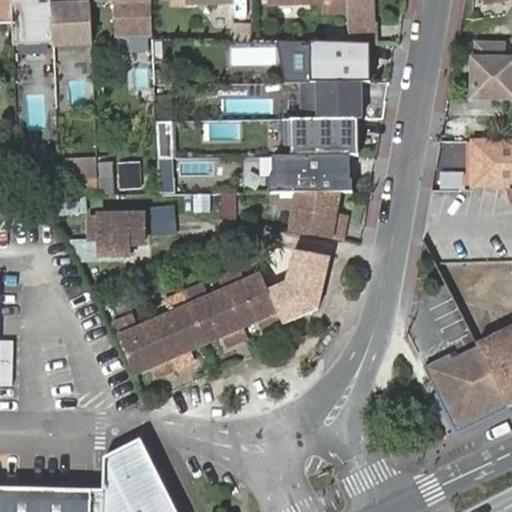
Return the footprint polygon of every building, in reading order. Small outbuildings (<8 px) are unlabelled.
[(0,0),(0,16),(10,16),(9,0),(0,0)] [(51,0),(9,0),(10,16),(11,48),(53,47),(53,46),(51,0)] [(51,0),(53,46),(94,44),(93,7),(73,7),(73,0),(51,0)] [(150,0),(92,0),(93,0),(100,0),(114,0),(116,38),(152,37),(150,0)] [(268,0),(269,5),(322,4),(322,14),(345,13),(344,0),(268,0)] [(348,0),(350,45),(373,44),(376,44),(375,25),(373,25),(372,0),(348,0)] [(163,40),(153,40),(154,61),(164,61),(163,40)] [(350,45),(313,44),(313,81),(363,80),(373,79),(373,44),(350,45)] [(493,92),(493,97),(511,96),(511,44),(478,44),(478,59),(473,59),(473,92),(493,92)] [(313,81),(304,81),(305,117),(361,116),(363,116),(363,80),(313,81)] [(171,97),(155,97),(156,122),(172,121),(171,97)] [(283,118),(284,155),(353,152),(361,152),(361,116),(305,117),(283,118)] [(176,158),(175,121),(172,121),(156,122),(158,159),(176,158)] [(473,188),(511,188),(511,142),(473,143),(473,188)] [(274,193),(300,192),(343,190),(357,189),(356,176),(354,177),(353,152),(284,155),(276,155),(276,178),(274,178),(274,193)] [(93,180),(94,161),(64,160),(64,179),(93,180)] [(140,163),(114,163),(114,189),(140,189),(140,163)] [(112,165),(99,165),(100,197),(112,197),(112,165)] [(17,168),(0,168),(0,198),(18,199),(18,181),(17,168)] [(60,181),(18,181),(18,199),(61,198),(60,181)] [(343,190),(300,192),(294,229),(346,238),(349,217),(338,215),(343,190)] [(138,218),(87,218),(87,239),(95,239),(96,256),(124,256),(124,244),(139,244),(138,218)] [(236,289),(253,323),(270,314),(276,325),(293,316),(270,272),(255,280),(248,267),(230,276),(236,289)] [(258,334),(253,323),(236,289),(219,298),(212,285),(195,293),(219,340),(235,332),(241,343),(258,334)] [(200,350),(219,340),(195,293),(177,303),(184,316),(165,325),(188,370),(205,361),(200,350)] [(170,379),(188,370),(165,325),(148,334),(142,321),(123,330),(147,376),(164,368),(170,379)] [(507,407),(511,404),(511,326),(488,337),(481,325),(470,333),(478,349),(479,351),(507,407)] [(456,433),(507,407),(479,351),(478,349),(453,362),(449,354),(423,367),(424,369),(456,433)] [(180,511),(144,442),(105,461),(103,511),(180,511)] [(93,511),(94,492),(0,489),(0,511),(93,511)]
